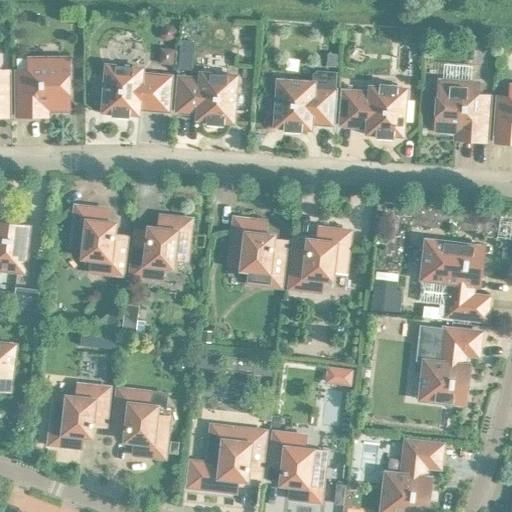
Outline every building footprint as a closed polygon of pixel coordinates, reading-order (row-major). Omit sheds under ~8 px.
[(193,40),(179,39),(177,69),(191,70),(193,40)] [(338,53),(327,53),(326,66),(337,67),(338,53)] [(68,110),(68,58),(28,58),(28,70),(16,70),(16,116),(48,116),(48,110),(68,110)] [(133,65),(132,67),(115,66),(115,63),(104,62),(99,113),(111,114),(110,116),(129,118),(129,116),(140,117),(141,111),(170,113),(173,74),(144,72),(144,66),(133,65)] [(337,88),(334,88),(336,70),(315,69),(311,73),(310,80),(275,77),(274,96),(273,96),(270,98),(270,107),(272,110),(273,110),(271,128),(283,129),(283,131),(301,132),(301,130),(312,131),(313,125),(334,127),(337,88)] [(0,70),(0,116),(8,116),(8,70),(0,70)] [(223,126),(223,124),(235,125),(239,74),(227,73),(227,75),(209,74),(210,71),(198,70),(198,76),(176,74),(173,114),(194,115),(194,121),(205,122),(205,124),(223,126)] [(452,139),(486,141),(489,94),(477,93),(478,82),(438,80),(434,132),(453,133),(452,139)] [(397,84),(379,83),(379,85),(367,84),(367,90),(340,88),(337,127),(364,129),(364,135),(375,136),(375,138),(393,139),(393,137),(404,138),(408,87),(397,86),(397,84)] [(509,96),(497,95),(494,142),(511,143),(511,85),(510,85),(509,96)] [(67,246),(80,248),(79,260),(91,261),(89,274),(124,278),(129,236),(116,234),(118,220),(106,219),(107,206),(72,202),(67,246)] [(159,212),(158,225),(145,224),(145,230),(132,229),(126,278),(162,282),(163,269),(175,271),(176,259),(189,260),(194,216),(159,212)] [(276,237),(264,235),(266,218),(231,214),(225,265),(238,267),(237,272),(249,273),(248,286),(283,290),(288,245),(276,243),(276,237)] [(0,271),(26,275),(32,223),(0,219),(0,271)] [(285,290),(321,294),(322,282),(334,283),(335,271),(348,272),(353,228),(318,224),(316,244),(303,243),(303,250),(290,248),(285,290)] [(443,306),(442,318),(488,324),(491,294),(475,292),(475,288),(481,289),(486,244),(423,236),(418,281),(420,282),(418,303),(443,306)] [(15,286),(12,314),(37,317),(40,289),(15,286)] [(138,305),(124,304),(121,332),(135,333),(138,305)] [(120,321),(111,310),(99,319),(108,330),(120,321)] [(441,325),(437,359),(421,357),(416,401),(467,407),(473,362),(467,362),(467,357),(480,359),(484,330),(441,325)] [(118,334),(99,332),(98,347),(116,349),(118,334)] [(0,389),(12,391),(18,342),(0,339),(0,389)] [(309,369),(326,374),(331,359),(314,353),(309,369)] [(354,370),(347,369),(344,385),(352,386),(354,370)] [(69,393),(69,396),(51,394),(44,447),(80,451),(81,438),(93,440),(95,425),(107,427),(112,385),(77,381),(76,394),(69,393)] [(121,443),(133,444),(132,457),(167,461),(172,417),(159,415),(160,403),(148,402),(150,389),(115,385),(110,427),(123,429),(121,443)] [(236,495),(237,482),(249,483),(250,476),(263,478),(268,429),(208,422),(204,460),(188,459),(184,489),(236,495)] [(271,429),(265,478),(278,480),(277,486),(289,488),(287,500),(322,504),(329,451),(304,448),(306,433),(271,429)] [(383,469),(377,511),(429,511),(434,475),(428,474),(429,470),(442,471),(445,442),(402,437),(398,471),(383,469)] [(178,442),(170,441),(169,453),(177,454),(178,442)]
